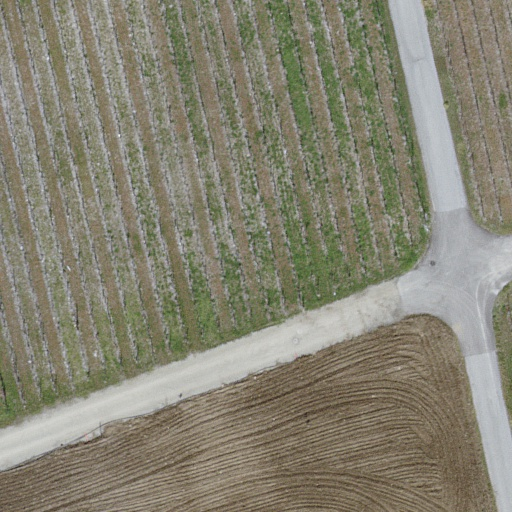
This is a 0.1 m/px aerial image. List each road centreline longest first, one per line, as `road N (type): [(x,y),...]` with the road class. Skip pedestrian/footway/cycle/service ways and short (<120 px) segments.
road 1 (track): [(511,269),(0,459)]
road 2 (track): [(399,0),(511,486)]
